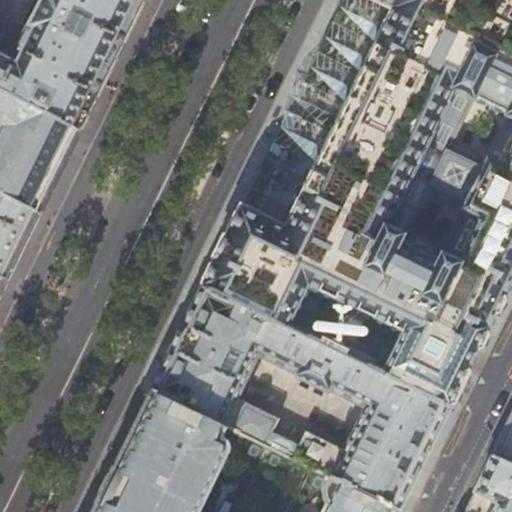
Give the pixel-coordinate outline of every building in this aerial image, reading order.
[(40,0),(28,25),(31,27),(17,56),(0,47),(0,92),(31,108),(45,115),(78,133),(105,79),(141,4),(143,0),(40,0)] [(228,235),(203,288),(334,352),(450,408),(489,329),(511,281),(511,0),(370,0),(393,12),(273,256),(228,235)] [(0,194),(6,198),(38,215),(56,177),(78,133),(45,115),(31,108),(0,92),(0,194)] [(0,279),(5,282),(21,250),(38,215),(6,198),(0,194),(0,279)] [(317,387),(334,352),(203,288),(177,341),(152,391),(224,426),(284,455),(292,438),(273,428),(277,419),(236,398),(258,356),(259,357),(260,356),(296,374),(296,376),(297,378),(317,387)] [(450,408),(334,352),(317,387),(324,391),(326,392),(328,390),(361,407),(362,407),(365,409),(344,451),(304,432),(300,441),(292,438),(284,455),(323,475),(332,479),(399,511),(425,459),(450,408)] [(223,457),(223,455),(222,452),(220,447),(216,443),(224,426),(152,391),(132,432),(120,456),(112,472),(194,511),(196,511),(214,476),(223,457)] [(511,417),(504,434),(492,458),(511,467),(511,417)] [(284,455),(224,426),(216,443),(315,491),(323,475),(284,455)] [(511,511),(511,467),(492,458),(479,486),(465,511),(511,511)] [(194,511),(112,472),(93,511),(194,511)] [(324,495),(332,479),(323,475),(315,491),(324,495)] [(209,511),(224,482),(214,476),(196,511),(209,511)] [(398,511),(399,511),(332,479),(324,495),(325,499),(326,503),(330,509),(328,511),(398,511)]
